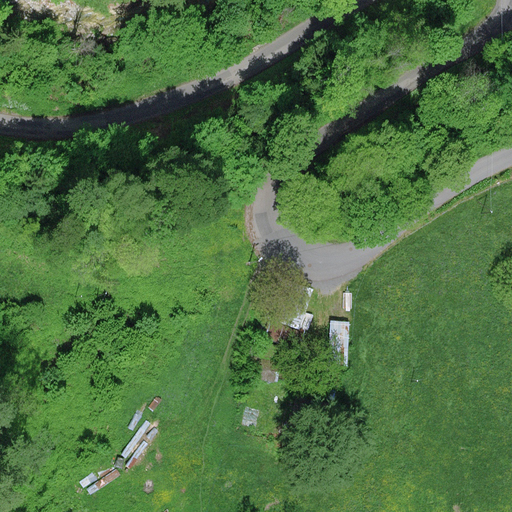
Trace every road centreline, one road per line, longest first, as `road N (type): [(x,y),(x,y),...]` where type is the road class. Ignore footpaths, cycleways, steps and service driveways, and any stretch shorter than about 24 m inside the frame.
road 1 (unclassified): [(511,10),(304,149),(272,181),(265,203),(281,242),(311,257),(345,255),(511,155)]
road 2 (unclassified): [(0,121),(51,128),(135,112),(239,68),(351,0)]
